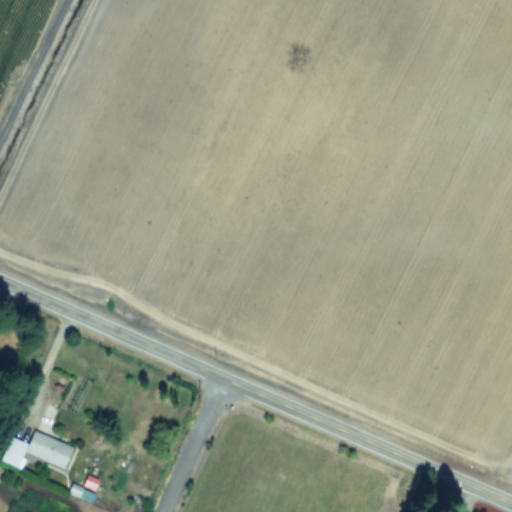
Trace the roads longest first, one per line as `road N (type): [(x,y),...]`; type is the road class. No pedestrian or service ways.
road 1 (tertiary): [(511,504),(0,280)]
road 2 (residential): [(161,511),(221,377)]
